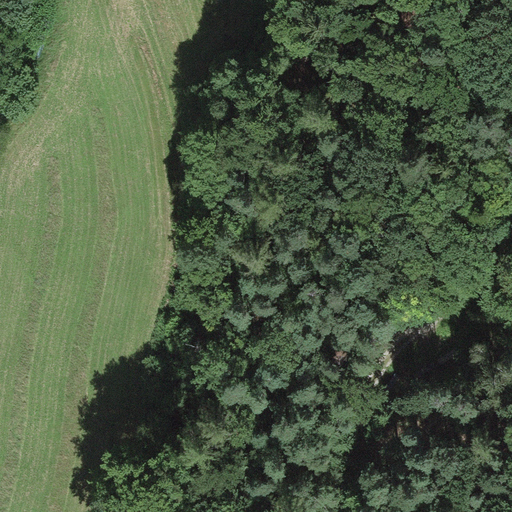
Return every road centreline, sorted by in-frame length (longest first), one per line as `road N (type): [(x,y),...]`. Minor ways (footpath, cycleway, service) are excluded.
road 1 (track): [(511,227),(472,291),(421,313),(381,362),(355,412),(325,511)]
road 2 (track): [(381,362),(511,311)]
